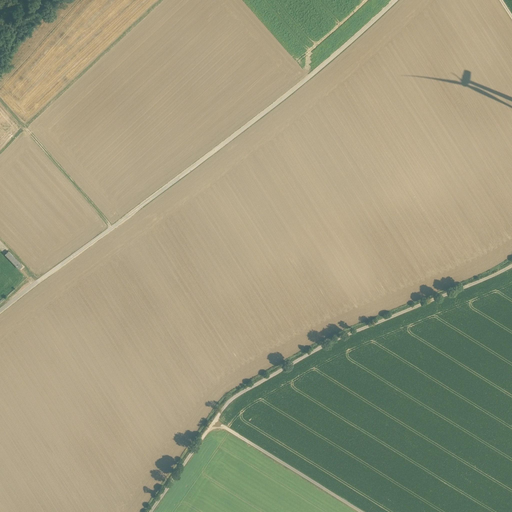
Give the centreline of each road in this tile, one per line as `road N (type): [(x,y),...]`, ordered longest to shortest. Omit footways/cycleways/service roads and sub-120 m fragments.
road 1 (track): [(39,280),(287,95),(396,0)]
road 2 (track): [(511,265),(334,340),(230,399),(214,420)]
road 3 (track): [(150,511),(214,420),(360,511)]
road 4 (track): [(160,0),(24,126)]
road 5 (track): [(111,227),(24,126)]
